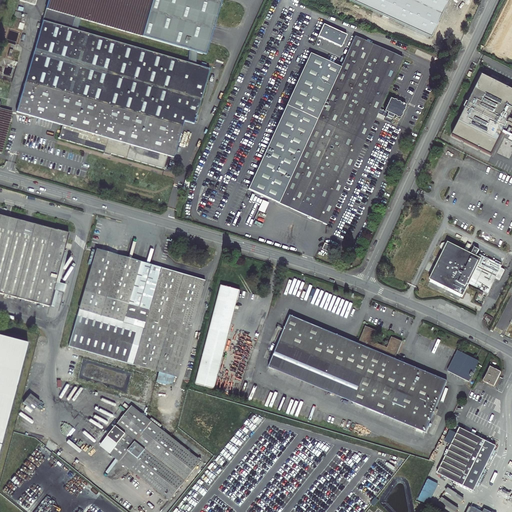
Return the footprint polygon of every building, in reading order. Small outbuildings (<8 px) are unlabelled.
[(183,121),(193,124),(209,70),(196,66),(196,53),(201,54),(217,0),(48,0),(16,112),(58,124),(62,125),(60,134),(58,139),(65,141),(69,142),(103,152),(110,154),(163,169),(167,156),(173,157),(183,121)] [(217,0),(201,54),(205,55),(221,0),(217,0)] [(349,0),(430,37),(446,0),(349,0)] [(346,35),(323,24),(317,37),(341,47),(346,35)] [(326,225),(363,144),(377,113),(379,108),(402,58),(355,36),(340,68),(310,54),(266,150),(261,148),(259,153),(263,155),(248,189),(326,225)] [(452,136),(491,156),(503,132),(511,136),(511,90),(482,75),(452,136)] [(384,119),(390,122),(393,115),(399,118),(405,105),(390,97),(384,110),(379,108),(377,113),(385,116),(384,119)] [(0,153),(1,153),(12,112),(0,108),(0,153)] [(0,212),(0,215),(35,225),(36,222),(0,212)] [(35,225),(0,215),(0,293),(31,302),(49,307),(64,246),(65,247),(68,233),(57,230),(35,225)] [(329,253),(332,247),(324,243),(322,249),(329,253)] [(479,286),(482,288),(487,290),(489,287),(491,288),(502,266),(482,256),(481,258),(478,256),(480,251),(475,249),(472,254),(469,252),(472,246),(467,244),(464,250),(447,243),(447,244),(445,243),(442,244),(440,248),(441,251),(443,252),(440,259),(439,258),(436,265),(429,280),(431,280),(430,283),(461,298),(468,283),(478,288),(479,286)] [(204,280),(96,249),(68,346),(176,377),(204,280)] [(214,389),(239,291),(220,286),(195,384),(214,389)] [(0,296),(31,305),(31,302),(0,293),(0,296)] [(358,344),(290,316),(268,368),(426,433),(435,409),(438,410),(440,407),(437,406),(440,397),(447,381),(395,360),(402,342),(391,337),(387,348),(372,341),(376,331),(365,326),(358,344)] [(0,419),(20,341),(0,335),(0,419)] [(479,362),(458,351),(448,371),(469,382),(479,362)] [(501,373),(490,367),(483,381),(493,387),(501,373)] [(40,402),(30,394),(22,403),(33,411),(40,402)] [(100,446),(169,501),(201,462),(131,407),(100,446)] [(496,447),(459,428),(437,473),(473,492),(496,447)] [(430,504),(438,483),(427,479),(419,500),(430,504)] [(461,503),(464,499),(448,487),(443,495),(456,504),(458,501),(461,503)] [(439,503),(451,509),(450,511),(449,511),(456,511),(459,507),(441,499),(439,503)]
